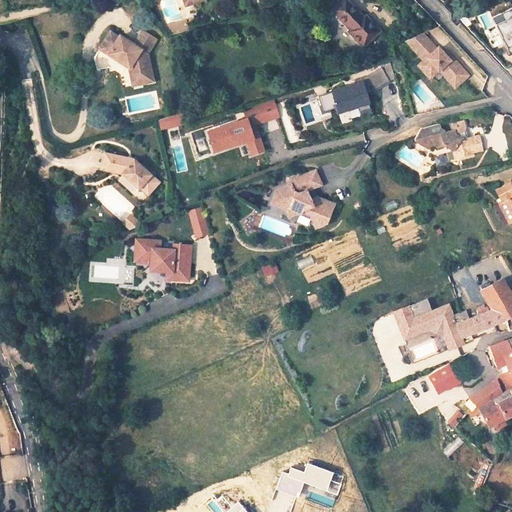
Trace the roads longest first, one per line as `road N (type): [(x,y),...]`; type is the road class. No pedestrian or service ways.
road 1 (unknown): [(1,371),(24,373),(55,407),(78,407),(101,337),(220,289)]
road 2 (tertiary): [(0,367),(39,511)]
road 3 (unknown): [(392,333),(397,358),(407,365),(511,332)]
road 4 (tertiary): [(429,0),(511,89)]
